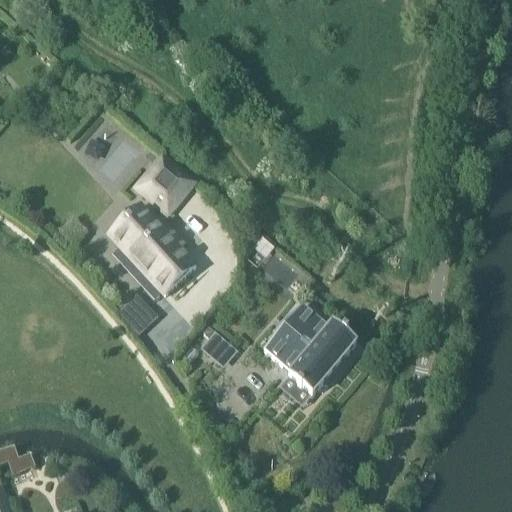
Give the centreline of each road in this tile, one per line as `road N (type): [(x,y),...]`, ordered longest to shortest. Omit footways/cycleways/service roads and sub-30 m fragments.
road 1 (unclassified): [(483,0),(425,367)]
road 2 (residential): [(425,367),(371,511)]
